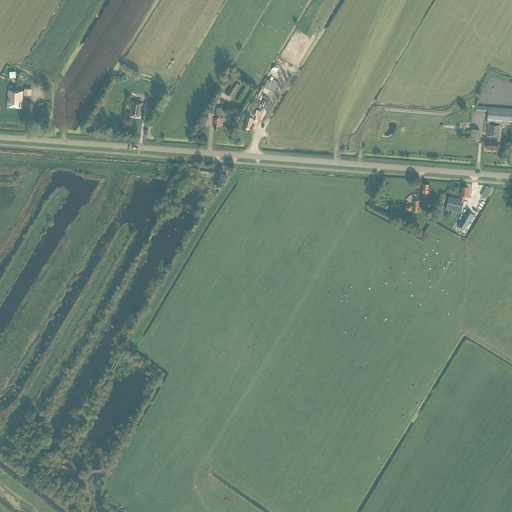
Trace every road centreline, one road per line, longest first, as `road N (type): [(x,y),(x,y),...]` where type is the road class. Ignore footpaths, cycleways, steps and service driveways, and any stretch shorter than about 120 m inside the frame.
road 1 (secondary): [(511,176),(0,137)]
road 2 (track): [(236,154),(230,183),(117,361)]
